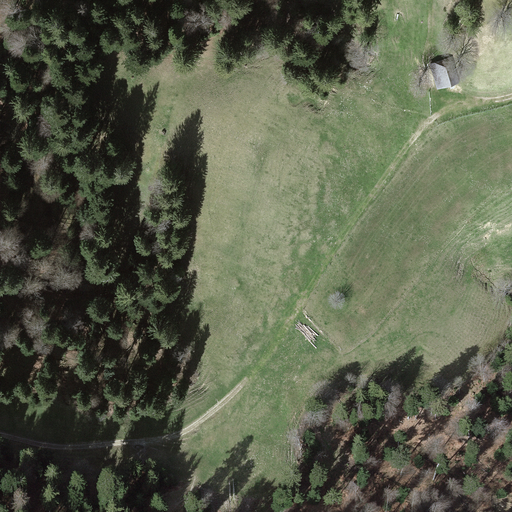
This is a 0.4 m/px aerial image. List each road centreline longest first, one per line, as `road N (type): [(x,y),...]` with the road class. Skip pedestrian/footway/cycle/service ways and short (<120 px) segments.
road 1 (track): [(204,415),(233,392),(430,119),(452,105),(511,96)]
road 2 (track): [(0,434),(77,446),(171,435),(204,415)]
